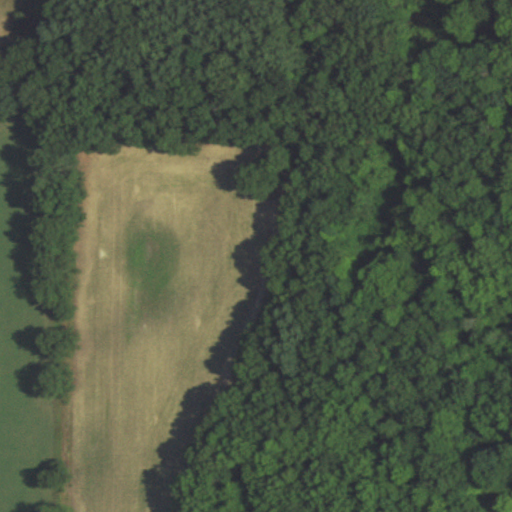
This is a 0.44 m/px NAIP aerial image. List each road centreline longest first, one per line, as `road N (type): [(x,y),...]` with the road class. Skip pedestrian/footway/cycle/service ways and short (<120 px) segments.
road 1 (residential): [(212,511),(202,476),(213,388),(244,284),(305,138),(326,0)]
road 2 (residential): [(212,403),(317,365),(390,367),(511,414)]
